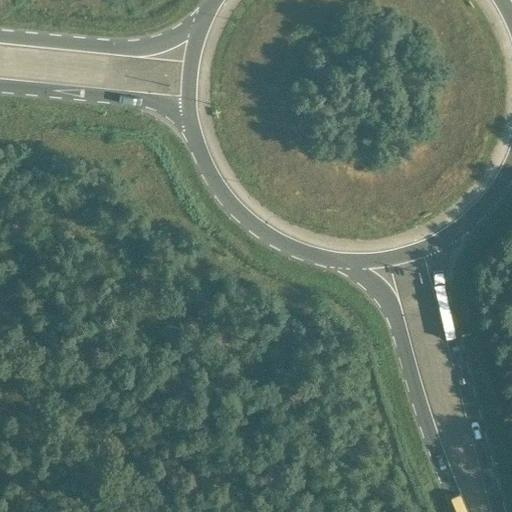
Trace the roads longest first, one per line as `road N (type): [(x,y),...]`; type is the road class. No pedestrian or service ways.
road 1 (primary): [(498,511),(433,269),(438,241)]
road 2 (primary): [(355,260),(387,301),(458,511)]
road 3 (primary): [(192,117),(212,174),(244,215),(292,246),(355,260)]
road 4 (primary): [(203,25),(153,44),(0,36)]
road 5 (primary): [(0,84),(156,101),(192,117)]
